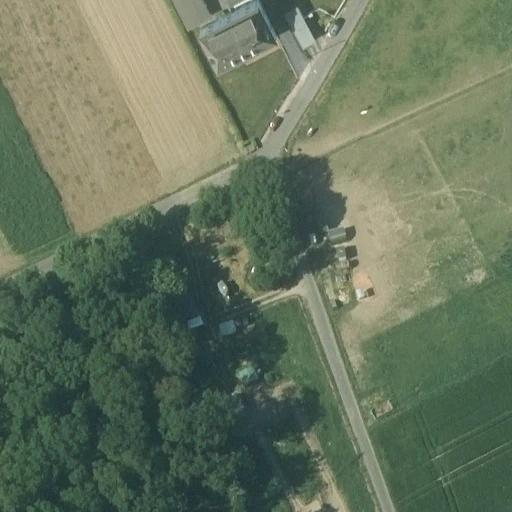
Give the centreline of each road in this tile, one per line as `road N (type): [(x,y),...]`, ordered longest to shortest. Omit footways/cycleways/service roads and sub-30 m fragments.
road 1 (residential): [(360,0),(266,159),(0,291)]
road 2 (track): [(266,159),(387,511)]
